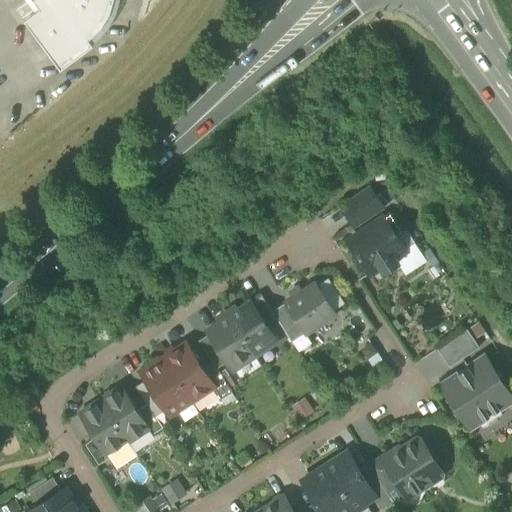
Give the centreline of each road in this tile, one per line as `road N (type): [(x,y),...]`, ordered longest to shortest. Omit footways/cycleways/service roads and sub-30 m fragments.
road 1 (residential): [(40,403),(273,250),(290,242),(330,250),(412,377),(200,511)]
road 2 (tertiary): [(0,290),(256,67)]
road 3 (residential): [(109,511),(40,403)]
road 4 (primary): [(434,0),(511,101)]
